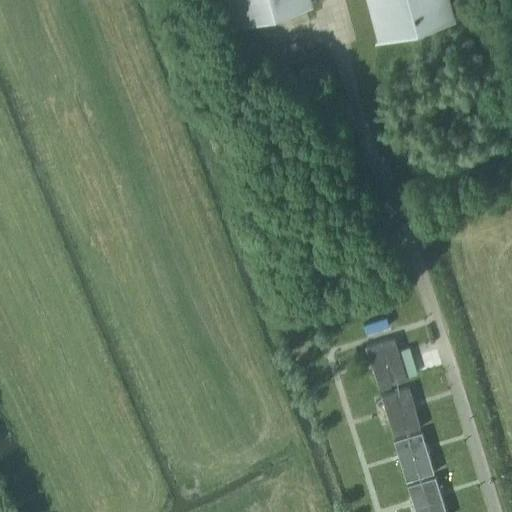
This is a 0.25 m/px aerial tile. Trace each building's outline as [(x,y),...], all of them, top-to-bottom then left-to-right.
[(229,0),(236,25),(309,5),(307,0),(229,0)] [(365,0),(376,41),(453,20),(447,0),(365,0)] [(405,378),(393,337),(365,346),(377,387),(405,378)] [(421,428),(408,387),(380,396),(393,437),(421,428)] [(435,473),(422,432),(394,440),(407,481),(435,473)] [(446,511),(436,477),(408,485),(416,511),(446,511)]
